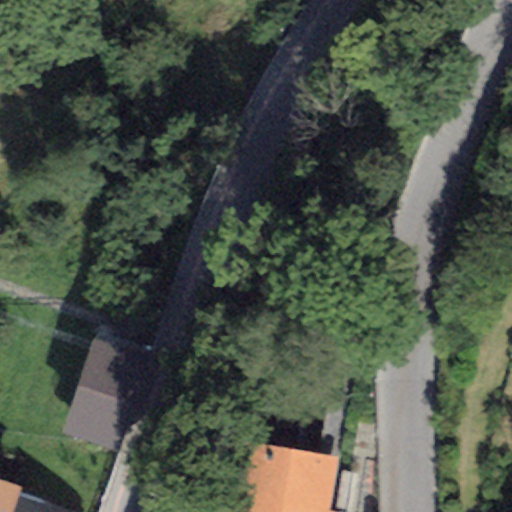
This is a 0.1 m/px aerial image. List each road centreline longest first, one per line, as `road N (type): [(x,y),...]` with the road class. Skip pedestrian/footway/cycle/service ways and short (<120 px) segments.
road 1 (tertiary): [(132,511),(242,184),(296,75),(346,0)]
road 2 (tertiary): [(511,0),(422,219),(414,270),(414,511)]
